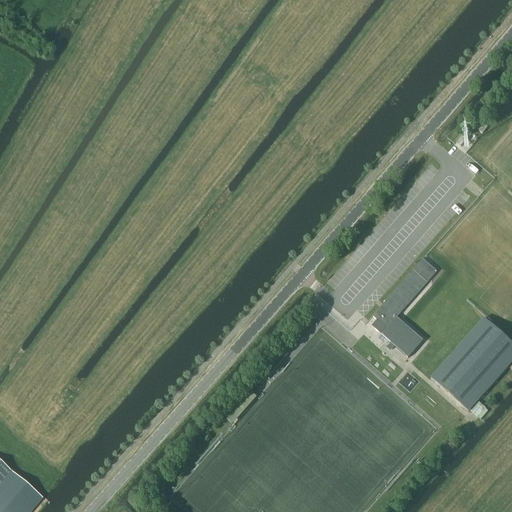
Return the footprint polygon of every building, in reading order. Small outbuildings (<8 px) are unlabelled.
[(482,124),(477,131),(482,135),(487,129),(482,124)] [(460,148),(466,141),(462,137),(459,140),(455,144),(460,148)] [(376,321),(371,327),(380,335),(381,336),(382,335),(382,336),(390,343),(390,344),(387,347),(391,351),(394,348),(395,347),(397,349),(408,358),(407,359),(408,359),(423,342),(422,342),(396,320),(437,273),(422,260),(372,318),(373,318),(376,321)] [(431,379),(468,413),(477,402),(511,363),(511,344),(484,320),(431,379)] [(248,391),(224,419),(231,426),(256,398),(252,394),(248,391)] [(0,511),(31,511),(42,500),(0,463),(0,511)]
